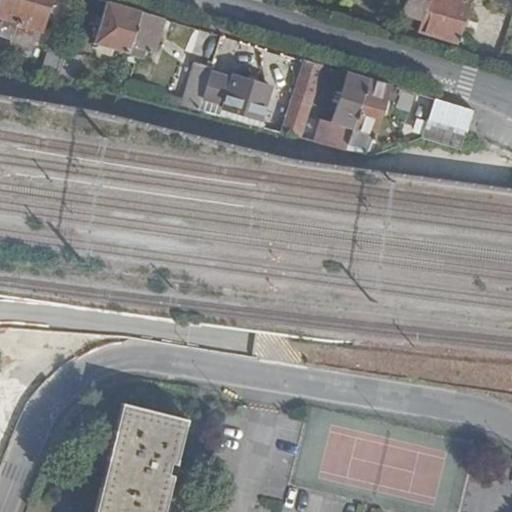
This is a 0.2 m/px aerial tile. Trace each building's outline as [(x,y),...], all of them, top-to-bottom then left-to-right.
[(10,29),(17,32),(26,0),(4,0),(0,16),(0,18),(11,23),(10,29)] [(41,32),(49,0),(26,0),(17,32),(35,38),(38,31),(41,32)] [(421,20),(427,0),(406,0),(401,14),(413,17),(421,20)] [(416,32),(459,45),(464,27),(471,3),(462,0),(427,0),(421,20),(416,32)] [(96,45),(129,55),(142,13),(107,3),(96,45)] [(154,54),(164,20),(142,13),(129,55),(146,60),(147,54),(154,54)] [(61,82),(70,49),(54,43),(44,79),(61,82)] [(61,82),(81,85),(89,55),(70,49),(61,82)] [(283,135),(302,140),(324,68),(304,62),(283,135)] [(178,107),(199,113),(203,99),(210,77),(212,71),(198,67),(186,102),(180,101),(178,107)] [(313,143),(348,152),(350,146),(369,82),(348,75),(332,125),(320,122),(313,143)] [(210,77),(203,99),(224,106),(223,110),(262,122),(273,90),(232,78),(231,83),(210,77)] [(129,81),(126,92),(148,97),(151,86),(129,81)] [(377,138),(392,89),(369,82),(350,146),(370,152),(374,137),(377,138)] [(429,124),(435,102),(403,92),(384,156),(424,140),(429,124)] [(467,136),(475,114),(435,102),(429,124),(467,136)] [(462,150),(467,136),(429,124),(424,140),(462,150)] [(166,511),(191,416),(126,399),(96,511),(166,511)]
